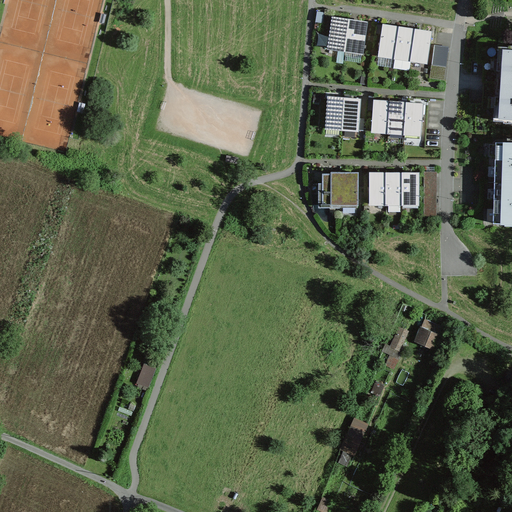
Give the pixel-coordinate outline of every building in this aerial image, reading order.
[(346,50),(350,20),(332,18),(328,48),(346,50)] [(363,53),(368,23),(350,20),(346,50),(363,53)] [(399,28),(383,25),(379,55),(395,58),(399,28)] [(411,60),(415,30),(399,28),(395,58),(411,60)] [(428,63),(432,33),(415,30),(411,60),(428,63)] [(449,47),(435,44),(434,51),(448,53),(449,47)] [(498,46),(496,83),(511,84),(511,45),(508,46),(508,47),(498,46)] [(448,53),(434,51),(433,58),(447,60),(448,53)] [(447,60),(433,58),(432,64),(446,67),(447,60)] [(446,67),(432,64),(431,71),(445,73),(446,67)] [(445,73),(431,71),(430,78),(444,80),(445,73)] [(511,84),(496,83),(494,120),(504,121),(503,123),(511,123),(511,84)] [(342,129),(344,99),(328,98),(326,128),(342,129)] [(359,130),(361,100),(344,99),(342,129),(359,130)] [(390,102),(374,101),(372,131),(388,132),(390,102)] [(404,134),(406,103),(390,102),(388,132),(404,134)] [(421,135),(423,104),(406,103),(404,134),(421,135)] [(495,142),(494,183),(511,183),(511,138),(508,139),(507,142),(495,142)] [(331,173),(322,173),(322,204),(331,204),(331,208),(340,208),(340,203),(340,173),(340,171),(331,171),(331,173)] [(358,173),(340,173),(340,203),(358,204),(358,173)] [(386,173),(370,173),(370,204),(386,204),(386,173)] [(402,173),(386,173),(386,204),(402,204),(402,173)] [(419,174),(402,173),(402,204),(419,204),(419,174)] [(511,183),(494,183),(493,223),(505,223),(505,225),(511,225),(511,183)] [(436,349),(444,328),(424,320),(416,341),(418,342),(436,349)] [(401,328),(399,327),(392,346),(396,348),(399,343),(402,344),(408,331),(401,328)] [(158,328),(152,344),(158,346),(164,331),(158,328)] [(390,354),(386,365),(392,367),(397,357),(390,354)] [(139,379),(138,383),(145,386),(146,382),(150,383),(155,368),(145,364),(141,373),(139,379)] [(376,393),(381,383),(377,381),(372,391),(376,393)] [(339,461),(346,465),(364,424),(367,425),(369,420),(362,417),(360,422),(354,420),(339,453),(342,455),(339,461)] [(330,501),(323,498),(318,508),(326,511),(330,501)]
